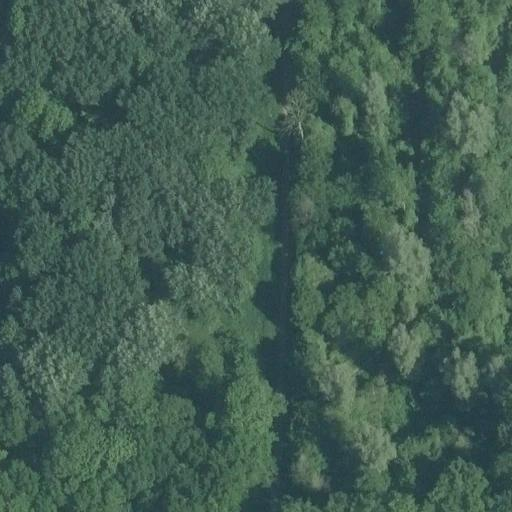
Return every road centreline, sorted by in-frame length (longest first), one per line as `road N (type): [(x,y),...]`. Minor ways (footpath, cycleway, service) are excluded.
road 1 (unknown): [(269,511),(274,0)]
road 2 (unknown): [(266,431),(469,271)]
